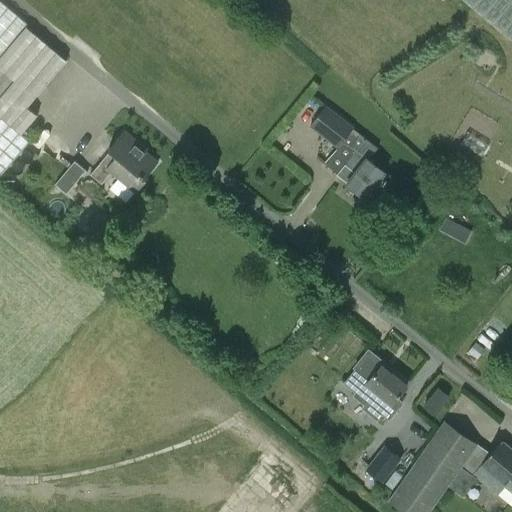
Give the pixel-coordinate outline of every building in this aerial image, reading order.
[(25,26),(27,23),(0,0),(0,175),(29,140),(20,133),(36,114),(26,106),(65,59),(25,26)] [(511,0),(461,0),(469,6),(511,42),(511,0)] [(346,183),(365,198),(385,172),(368,159),(377,148),(324,107),(310,125),(338,147),(324,163),(336,174),(335,175),(346,183)] [(110,150),(90,173),(101,183),(112,171),(135,191),(146,179),(144,177),(157,162),(143,151),(146,148),(124,129),(108,148),(110,150)] [(85,170),(74,160),(55,184),(67,193),(85,170)] [(396,398),(406,386),(382,365),(384,363),(368,350),(354,367),(356,369),(345,382),(356,392),(354,395),(365,404),(363,407),(376,419),(381,412),(389,418),(402,403),(396,398)] [(437,389),(423,406),(434,415),(448,398),(437,389)] [(461,496),(475,477),(496,495),(503,485),(511,492),(511,450),(500,441),(488,455),(443,423),(387,500),(403,511),(426,511),(446,485),(461,496)] [(381,481),(399,459),(383,446),(366,469),(381,481)]
